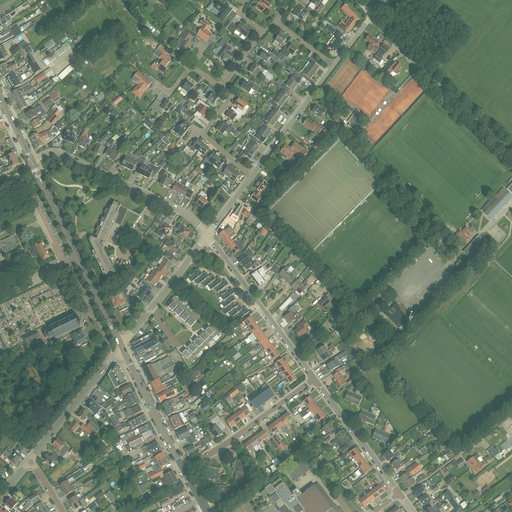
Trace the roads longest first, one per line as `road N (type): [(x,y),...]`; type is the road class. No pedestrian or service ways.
road 1 (residential): [(207,234),(186,215),(58,152),(32,162)]
road 2 (unclassified): [(511,153),(370,15)]
road 3 (residential): [(296,355),(334,318),(368,313),(438,241)]
road 4 (residential): [(183,470),(313,378)]
road 5 (residential): [(296,355),(207,234)]
road 6 (tertiary): [(30,460),(121,346)]
road 7 (residential): [(398,493),(313,378)]
road 8 (residential): [(121,346),(207,234)]
road 9 (secondary): [(183,470),(121,346)]
road 10 (residential): [(251,175),(334,64)]
